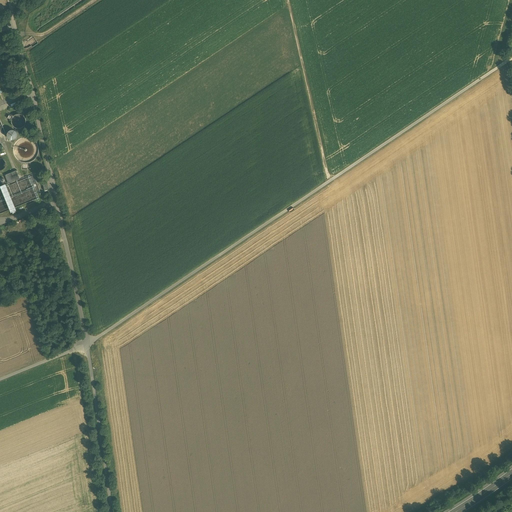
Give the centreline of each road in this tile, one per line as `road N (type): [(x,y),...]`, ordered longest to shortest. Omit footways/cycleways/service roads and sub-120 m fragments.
road 1 (track): [(86,343),(511,55)]
road 2 (track): [(86,343),(8,0)]
road 3 (track): [(328,182),(288,0)]
road 4 (track): [(112,511),(86,343)]
